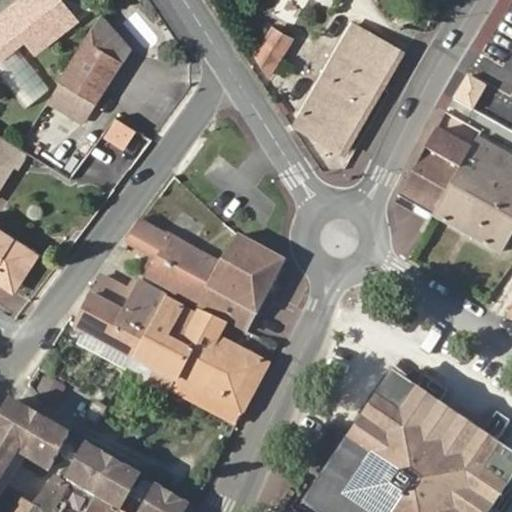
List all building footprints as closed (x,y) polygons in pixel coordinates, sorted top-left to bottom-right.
[(45,0),(20,0),(0,15),(0,36),(15,25),(26,41),(35,53),(75,20),(59,0),(49,0),(47,2),(45,0)] [(97,102),(130,47),(101,15),(90,32),(61,81),(97,102)] [(15,25),(0,36),(0,55),(3,59),(9,54),(26,41),(15,25)] [(401,53),(355,26),(297,125),(341,153),(401,53)] [(273,29),(257,55),(270,74),(291,39),(273,29)] [(117,114),(107,133),(127,144),(137,126),(117,114)] [(409,177),(397,197),(407,203),(433,217),(476,139),(460,130),(455,137),(436,128),(409,177)] [(433,217),(498,254),(511,228),(511,158),(476,139),(433,217)] [(0,183),(14,162),(6,157),(0,165),(0,183)] [(156,259),(146,277),(196,305),(220,264),(199,254),(192,250),(167,236),(152,228),(141,221),(129,243),(156,259)] [(0,275),(11,283),(34,250),(0,227),(0,275)] [(167,236),(192,250),(199,254),(195,244),(170,232),(167,236)] [(196,305),(245,333),(283,261),(236,236),(220,264),(196,305)] [(0,282),(12,291),(39,253),(34,250),(11,283),(0,275),(0,282)] [(99,278),(74,328),(135,359),(167,299),(140,285),(134,295),(127,290),(99,278)] [(140,285),(132,281),(127,290),(134,295),(140,285)] [(146,365),(177,381),(192,353),(167,339),(183,308),(167,299),(135,359),(146,365)] [(177,381),(240,413),(265,363),(217,337),(210,322),(183,308),(167,339),(192,353),(177,381)] [(128,373),(139,378),(146,365),(135,359),(128,373)] [(165,405),(170,394),(177,381),(146,365),(139,378),(141,379),(144,394),(165,405)] [(372,454),(393,467),(435,405),(393,376),(308,503),(320,511),(408,511),(397,505),(391,511),(363,511),(343,498),(372,454)] [(170,394),(234,426),(240,413),(177,381),(170,394)] [(18,454),(30,461),(50,426),(9,403),(1,415),(4,422),(0,427),(0,468),(2,466),(8,469),(18,454)] [(511,458),(493,445),(477,435),(435,405),(393,467),(372,454),(343,498),(363,511),(391,511),(397,505),(408,511),(484,511),(488,507),(504,483),(511,471),(511,458)] [(510,420),(494,410),(477,435),(493,445),(510,420)] [(30,461),(49,472),(68,436),(50,426),(30,461)] [(84,491),(98,499),(98,501),(117,511),(119,511),(139,475),(131,471),(90,448),(87,446),(67,481),(71,484),(78,488),(84,491)] [(0,481),(8,469),(2,466),(0,468),(0,481)] [(488,507),(496,511),(505,511),(511,502),(511,488),(504,483),(488,507)] [(71,484),(69,488),(62,499),(59,503),(66,507),(78,488),(71,484)] [(177,511),(184,501),(157,486),(142,511),(177,511)] [(42,511),(62,511),(66,507),(59,503),(62,499),(45,489),(34,506),(42,511)] [(42,511),(34,506),(22,499),(13,511),(42,511)] [(91,511),(117,511),(98,501),(91,511)]
